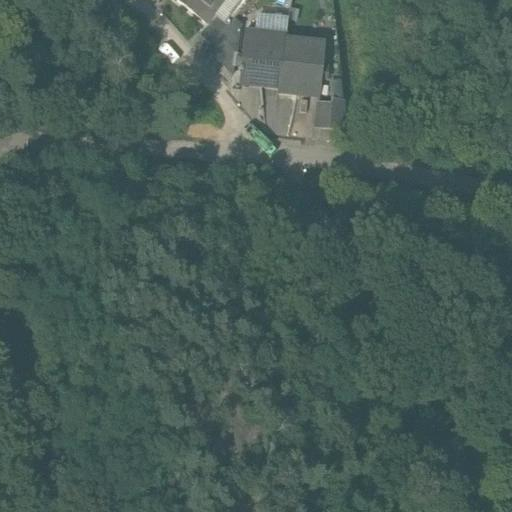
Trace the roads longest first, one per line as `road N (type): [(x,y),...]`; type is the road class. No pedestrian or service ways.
road 1 (unclassified): [(511,189),(236,148)]
road 2 (unclassified): [(236,148),(0,140)]
road 3 (unclassified): [(57,511),(0,321)]
road 4 (residential): [(236,148),(233,104),(138,0)]
